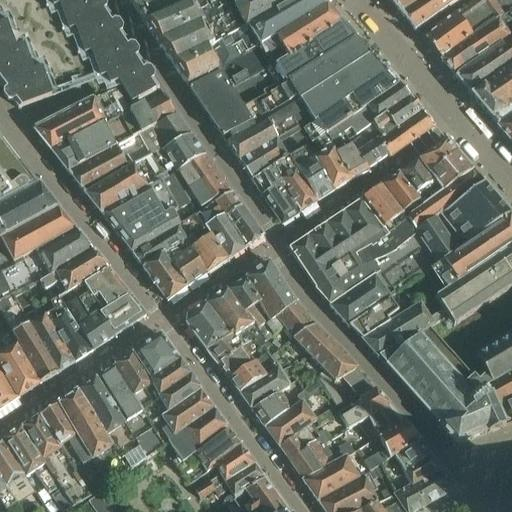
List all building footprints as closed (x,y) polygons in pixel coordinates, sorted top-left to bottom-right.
[(0,0),(0,86),(18,110),(87,85),(95,97),(95,99),(116,91),(127,108),(159,90),(98,0),(0,0)] [(126,0),(144,25),(188,2),(192,0),(126,0)] [(244,0),(192,0),(188,2),(202,23),(244,0)] [(244,0),(202,23),(200,24),(210,41),(213,39),(216,41),(217,43),(294,0),(244,0)] [(318,0),(294,0),(217,43),(221,48),(214,51),(223,67),(325,9),(318,0)] [(387,0),(414,33),(459,3),(462,0),(387,0)] [(511,16),(511,0),(479,0),(423,41),(440,62),(510,14),(511,16)] [(202,23),(188,2),(144,25),(159,47),(187,87),(223,67),(214,51),(221,48),(217,43),(216,41),(213,39),(210,41),(200,24),(202,23)] [(325,9),(223,67),(187,87),(189,91),(219,74),(229,91),(339,25),(325,9)] [(511,41),(511,16),(510,14),(440,62),(456,80),(511,41)] [(339,25),(229,91),(241,111),(257,101),(247,84),(267,73),(276,89),(354,42),(339,25)] [(511,41),(456,80),(472,99),(511,71),(511,41)] [(354,42),(276,89),(257,101),(241,111),(250,124),(254,130),(298,102),(369,58),(354,42)] [(369,58),(298,102),(312,123),(386,76),(369,58)] [(511,71),(472,99),(492,123),(511,109),(511,71)] [(219,74),(189,91),(222,140),(250,124),(241,111),(229,91),(219,74)] [(386,76),(312,123),(301,129),(310,144),(324,135),(359,113),(397,88),(386,76)] [(359,113),(324,135),(335,150),(346,143),(368,129),(409,101),(397,88),(359,113)] [(159,90),(127,108),(127,109),(117,114),(119,119),(51,154),(67,174),(95,159),(137,137),(177,116),(159,90)] [(116,91),(95,99),(34,130),(33,129),(32,130),(51,154),(119,119),(117,114),(127,109),(127,108),(116,91)] [(421,113),(409,101),(368,129),(377,142),(421,113)] [(254,130),(227,146),(238,164),(251,182),(282,163),(288,159),(290,163),(303,154),(300,150),(310,144),(301,129),(312,123),(298,102),(254,130)] [(421,113),(377,142),(387,157),(389,159),(421,137),(433,129),(433,130),(434,129),(421,113)] [(190,136),(177,116),(137,137),(138,138),(144,149),(150,159),(153,157),(190,136)] [(511,117),(497,128),(511,146),(511,117)] [(254,130),(250,124),(222,140),(227,146),(254,130)] [(368,129),(346,143),(352,149),(367,171),(387,157),(377,142),(368,129)] [(324,135),(310,144),(300,150),(303,154),(309,164),(311,163),(304,152),(313,146),(322,156),(313,162),(334,192),(352,181),(335,159),(340,156),(335,150),(324,135)] [(203,154),(190,136),(153,157),(163,176),(173,170),(174,171),(203,154)] [(138,138),(137,137),(95,159),(67,174),(84,196),(135,167),(150,159),(144,149),(123,161),(116,151),(138,138)] [(0,209),(39,188),(38,186),(36,187),(2,142),(0,139),(0,209)] [(346,143),(335,150),(340,156),(335,159),(352,181),(366,172),(367,173),(368,172),(367,171),(352,149),(346,143)] [(446,143),(422,160),(420,161),(430,177),(458,156),(446,143)] [(205,157),(203,154),(174,171),(176,174),(205,157)] [(309,164),(303,154),(290,163),(317,204),(334,192),(313,162),(311,163),(309,164)] [(420,161),(416,164),(429,187),(414,198),(423,211),(473,173),(458,156),(430,177),(420,161)] [(205,157),(176,174),(188,191),(217,175),(205,157)] [(288,159),(282,163),(285,168),(274,175),(281,184),(279,185),(299,215),(317,204),(290,163),(288,159)] [(429,187),(416,164),(399,175),(414,198),(429,187)] [(148,191),(135,167),(84,196),(101,217),(148,191)] [(281,184),(274,175),(273,173),(253,185),(279,223),(280,224),(282,225),(284,225),(285,224),(299,215),(279,185),(281,184)] [(405,225),(386,239),(370,250),(369,248),(355,256),(359,265),(361,269),(372,264),(390,256),(396,253),(419,239),(418,238),(425,233),(423,230),(483,185),(473,173),(423,211),(405,225)] [(229,191),(217,175),(188,191),(200,209),(229,191)] [(414,198),(399,175),(380,188),(405,225),(423,211),(414,198)] [(148,191),(101,217),(132,256),(179,227),(171,215),(190,204),(173,177),(148,191)] [(511,218),(483,185),(423,230),(425,233),(418,238),(419,239),(396,253),(390,256),(372,264),(380,276),(394,296),(418,281),(421,279),(437,268),(511,218)] [(0,241),(57,211),(39,188),(0,209),(0,241)] [(405,225),(380,188),(360,202),(386,239),(405,225)] [(231,194),(216,203),(216,204),(225,216),(248,248),(263,238),(252,224),(246,215),(231,194)] [(360,202),(288,251),(315,292),(314,293),(329,309),(358,290),(375,279),(380,276),(372,264),(361,269),(359,265),(355,256),(369,248),(370,250),(386,239),(360,202)] [(216,204),(195,218),(203,229),(227,262),(248,248),(225,216),(216,204)] [(0,273),(75,233),(57,211),(0,241),(0,273)] [(179,227),(132,256),(142,270),(183,242),(203,229),(195,218),(195,217),(179,227)] [(421,279),(418,281),(431,301),(434,300),(472,275),(511,246),(511,219),(511,218),(437,268),(421,279)] [(203,229),(183,242),(190,251),(207,275),(227,262),(203,229)] [(0,315),(1,315),(16,309),(11,302),(28,291),(32,289),(92,254),(75,233),(0,273),(0,315)] [(183,242),(142,270),(167,303),(188,288),(171,264),(190,251),(183,242)] [(511,289),(511,334),(474,356),(482,370),(473,378),(428,327),(375,357),(378,361),(378,360),(386,369),(387,371),(388,371),(397,381),(396,381),(398,383),(399,383),(408,393),(407,393),(409,395),(418,405),(418,406),(420,408),(420,407),(429,417),(429,418),(430,420),(431,419),(439,428),(438,428),(456,448),(487,435),(504,428),(482,389),(511,373),(511,246),(472,275),(434,300),(435,301),(443,312),(446,318),(454,329),(511,289)] [(207,275),(190,251),(171,264),(188,288),(207,275)] [(32,289),(28,291),(33,300),(46,293),(48,296),(56,291),(61,299),(61,298),(72,293),(83,286),(107,272),(92,254),(32,289)] [(294,305),(268,265),(244,282),(271,322),(262,330),(258,334),(264,344),(273,337),(283,329),(275,318),(294,305)] [(107,272),(83,286),(94,301),(104,314),(115,307),(129,298),(107,272)] [(394,296),(380,276),(375,279),(358,290),(329,309),(347,329),(388,301),(394,296)] [(388,301),(347,329),(361,343),(403,317),(420,306),(431,301),(418,281),(394,296),(388,301)] [(271,322),(244,282),(227,293),(243,316),(244,315),(258,334),(262,330),(271,322)] [(83,286),(72,293),(93,323),(100,318),(114,339),(145,318),(129,298),(115,307),(104,314),(94,301),(83,286)] [(61,299),(58,300),(92,353),(114,339),(100,318),(93,323),(72,293),(61,298),(61,299)] [(243,316),(227,293),(206,306),(219,323),(224,320),(230,328),(227,330),(230,336),(241,347),(250,341),(257,345),(259,348),(264,345),(264,344),(258,334),(244,315),(243,316)] [(58,300),(40,310),(75,364),(92,353),(58,300)] [(403,317),(361,343),(375,357),(428,327),(433,324),(446,318),(443,312),(430,320),(423,308),(435,301),(434,300),(431,301),(420,306),(403,317)] [(315,328),(294,305),(275,318),(283,329),(292,341),(293,340),(294,341),(315,328)] [(206,306),(187,319),(186,327),(205,353),(206,353),(230,336),(227,330),(230,328),(224,320),(219,323),(206,306)] [(16,309),(1,315),(8,328),(12,335),(14,338),(41,386),(58,376),(22,320),(16,309)] [(26,318),(22,320),(58,376),(75,364),(40,310),(26,318)] [(330,344),(315,328),(294,341),(311,360),(330,344)] [(0,347),(3,353),(0,355),(0,371),(17,400),(18,401),(41,386),(14,338),(12,335),(5,338),(7,342),(0,345),(0,347)] [(230,336),(206,353),(217,368),(243,351),(247,355),(259,348),(257,345),(250,341),(241,347),(230,336)] [(174,357),(160,337),(132,356),(146,378),(174,357)] [(330,344),(311,360),(323,372),(316,379),(318,382),(320,385),(325,381),(329,384),(331,382),(323,373),(342,357),(330,344)] [(243,351),(217,368),(228,382),(268,357),(266,355),(268,354),(264,345),(259,348),(247,355),(243,351)] [(132,356),(113,368),(142,412),(160,399),(146,378),(132,356)] [(160,399),(142,412),(151,426),(200,393),(191,379),(179,364),(180,364),(174,357),(146,378),(160,399)] [(276,367),(268,357),(228,382),(239,397),(267,379),(263,374),(276,367)] [(371,388),(342,357),(323,373),(331,382),(333,384),(341,380),(357,397),(371,388)] [(267,379),(239,397),(251,411),(278,396),(281,395),(290,389),(277,367),(276,367),(263,374),(267,379)] [(142,412),(113,368),(96,380),(134,442),(152,432),(149,427),(151,426),(142,412)] [(0,411),(17,400),(0,371),(0,411)] [(511,373),(482,389),(504,428),(511,424),(511,420),(503,405),(511,400),(511,373)] [(134,442),(96,380),(77,393),(130,470),(145,459),(134,442)] [(330,386),(329,384),(325,381),(320,385),(323,388),(324,390),(327,393),(333,390),(330,386)] [(318,382),(303,393),(308,400),(323,388),(320,385),(318,382)] [(338,397),(333,390),(327,393),(332,402),(338,397)] [(389,407),(375,392),(339,415),(347,431),(358,426),(368,419),(368,420),(388,407),(389,407)] [(77,393),(58,407),(110,485),(130,470),(77,393)] [(200,393),(151,426),(149,427),(152,432),(162,448),(168,443),(178,436),(212,412),(200,393)] [(308,400),(303,393),(297,397),(297,402),(300,406),(302,404),(308,400)] [(291,411),(281,395),(278,396),(251,411),(264,430),(291,411)] [(338,397),(332,402),(337,410),(341,407),(342,403),(338,397)] [(511,400),(503,405),(511,420),(511,400)] [(291,411),(264,430),(278,450),(312,428),(312,427),(316,424),(302,404),(300,406),(291,411)] [(110,485),(58,407),(40,418),(90,498),(102,491),(110,485)] [(403,424),(388,407),(368,420),(377,439),(379,442),(392,434),(390,431),(403,424)] [(213,411),(212,412),(178,436),(192,456),(227,431),(213,411)] [(40,418),(21,430),(45,467),(71,508),(90,498),(40,418)] [(392,434),(379,442),(384,451),(375,456),(376,457),(365,462),(370,472),(378,467),(378,468),(406,450),(420,442),(403,424),(390,431),(392,434)] [(312,428),(278,450),(289,464),(306,453),(305,451),(320,441),(320,439),(315,443),(309,435),(315,431),(312,428)] [(45,467),(21,430),(2,443),(24,478),(26,481),(34,475),(45,492),(38,497),(43,505),(50,500),(53,504),(56,502),(62,511),(64,511),(71,508),(45,467)] [(192,456),(187,460),(182,463),(176,468),(182,477),(199,464),(206,475),(212,470),(240,449),(227,431),(192,456)] [(152,432),(134,442),(145,459),(162,448),(152,432)] [(324,446),(325,446),(325,445),(330,442),(325,434),(321,433),(317,435),(320,439),(320,441),(324,446)] [(178,436),(168,443),(182,463),(187,460),(192,456),(178,436)] [(306,453),(289,464),(302,483),(344,459),(353,454),(346,443),(337,448),(339,452),(330,457),(325,446),(324,446),(320,441),(305,451),(306,453)] [(421,442),(420,442),(406,450),(416,466),(431,457),(421,442)] [(2,443),(0,444),(0,479),(6,489),(24,478),(2,443)] [(212,470),(219,478),(194,493),(200,501),(214,492),(253,467),(240,449),(212,470)] [(431,457),(416,466),(404,474),(411,488),(442,471),(431,457)] [(356,481),(344,459),(302,483),(317,504),(356,481)] [(253,467),(214,492),(218,498),(227,493),(230,497),(224,501),(227,505),(234,501),(263,481),(253,467)] [(442,471),(411,488),(425,507),(452,492),(453,490),(454,489),(454,487),(453,486),(442,471)] [(361,478),(356,481),(317,504),(322,511),(361,511),(376,505),(371,494),(375,492),(367,477),(362,479),(361,478)] [(0,479),(0,502),(7,511),(16,505),(6,489),(0,479)] [(263,481),(234,501),(241,511),(244,510),(245,511),(286,511),(263,481)] [(416,511),(425,507),(411,488),(393,497),(404,511),(416,511)] [(115,511),(103,493),(88,503),(93,511),(115,511)]
